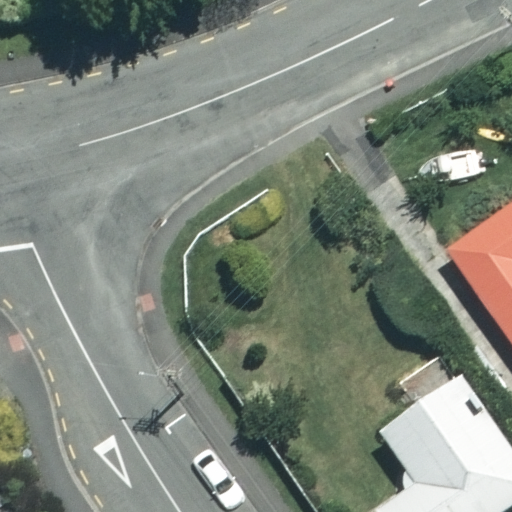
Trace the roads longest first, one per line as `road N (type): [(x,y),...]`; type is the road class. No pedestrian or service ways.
road 1 (residential): [(427,0),(119,135),(9,164)]
road 2 (residential): [(180,511),(77,337),(37,252),(9,164)]
